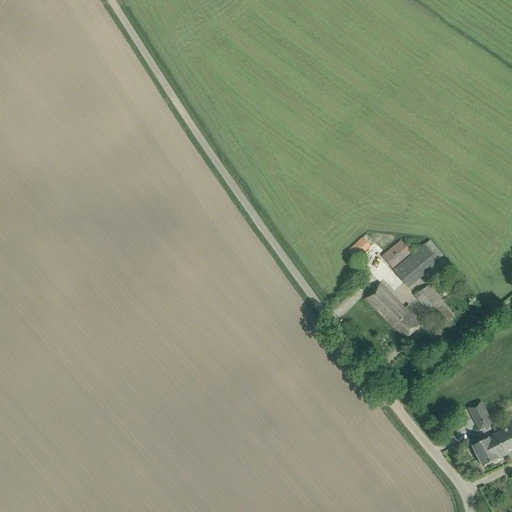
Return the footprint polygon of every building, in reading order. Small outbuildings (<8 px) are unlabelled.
[(366,234),(347,252),(356,259),(370,245),(367,241),(370,238),(366,234)] [(411,252),(401,240),(382,256),(392,268),(411,252)] [(443,256),(431,240),(394,271),(408,288),(439,262),(438,260),(443,256)] [(381,282),(371,292),(364,299),(374,310),(375,309),(407,339),(413,332),(422,323),(417,318),(419,315),(409,304),(406,307),(381,282)] [(447,325),(456,318),(428,285),(415,297),(427,311),(432,307),(447,325)] [(481,402),(468,409),(479,430),(492,423),(481,402)] [(511,426),(496,435),(506,455),(511,452),(511,426)] [(496,435),(481,442),(472,446),(483,467),(506,455),(496,435)]
